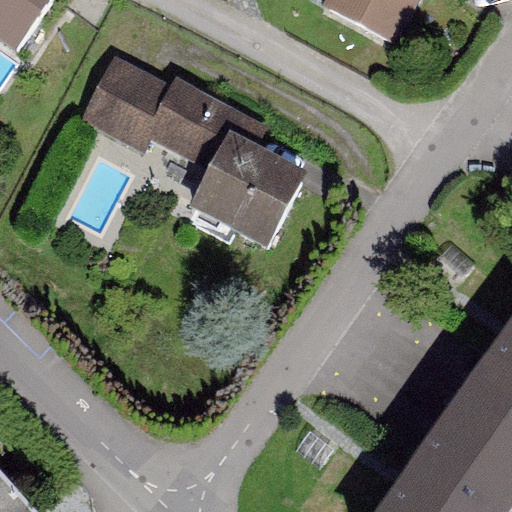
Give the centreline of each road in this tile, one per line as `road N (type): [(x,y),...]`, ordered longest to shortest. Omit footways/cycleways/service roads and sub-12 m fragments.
road 1 (residential): [(511,61),(190,504)]
road 2 (residential): [(190,504),(143,480),(0,336)]
